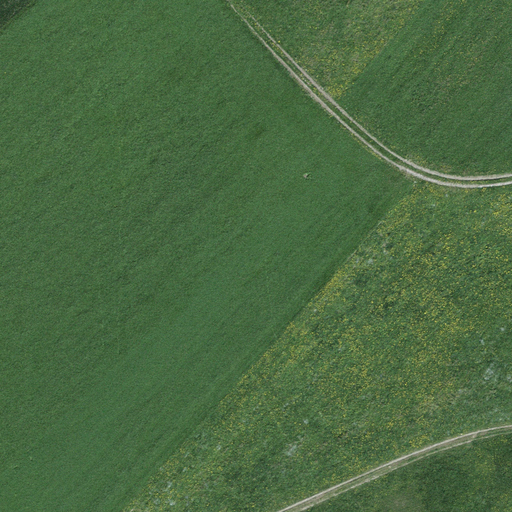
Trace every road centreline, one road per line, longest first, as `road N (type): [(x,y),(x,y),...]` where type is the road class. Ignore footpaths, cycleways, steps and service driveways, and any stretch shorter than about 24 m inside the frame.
road 1 (track): [(511,177),(427,176),(382,151),(243,12)]
road 2 (track): [(511,428),(459,439),(286,511)]
